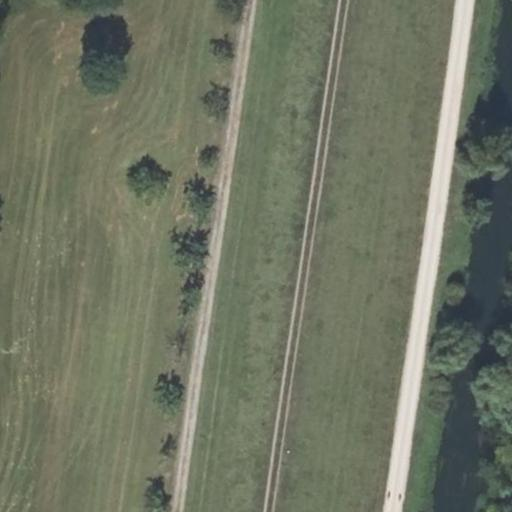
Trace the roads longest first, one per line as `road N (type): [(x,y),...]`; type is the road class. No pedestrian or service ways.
road 1 (track): [(249,0),(174,511)]
road 2 (track): [(267,511),(342,0)]
road 3 (track): [(393,511),(466,0)]
